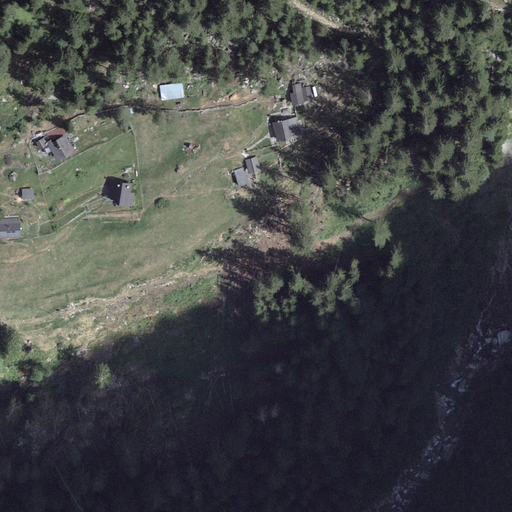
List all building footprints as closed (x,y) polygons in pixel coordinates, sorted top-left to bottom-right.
[(182,83),(160,86),(162,101),(184,98),(182,83)] [(294,93),(290,93),(292,105),(304,103),(303,101),(312,100),(309,87),(302,88),(301,84),(292,85),(294,93)] [(296,119),(273,125),(277,141),(301,135),(296,119)] [(62,126),(47,134),(50,141),(53,139),(65,133),(62,126)] [(50,141),(47,142),(57,162),(75,152),(65,136),(55,142),(53,139),(50,141)] [(43,138),(35,143),(40,150),(47,146),(43,138)] [(257,158),(247,161),(249,171),(259,168),(257,158)] [(244,168),(236,171),(240,185),(249,182),(244,168)] [(131,184),(117,182),(113,204),(132,207),(135,194),(130,193),(131,184)] [(34,189),(22,190),(23,199),(34,198),(34,189)] [(0,237),(21,237),(20,219),(0,220),(0,237)]
